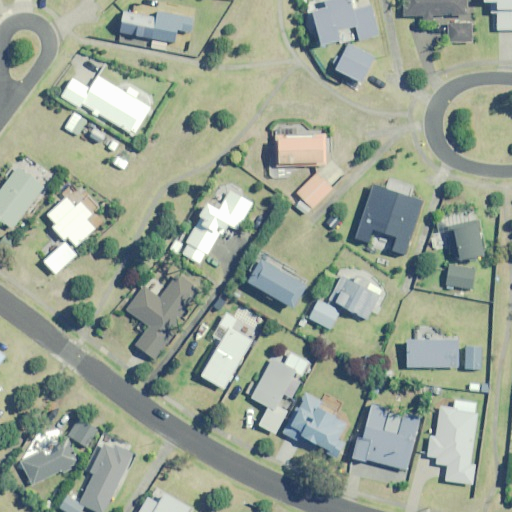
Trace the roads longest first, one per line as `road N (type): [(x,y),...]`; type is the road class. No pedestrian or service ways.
road 1 (residential): [(342,511),(224,464),(0,304)]
road 2 (residential): [(511,169),(456,161),(433,130),(442,94),(459,82),(511,80)]
